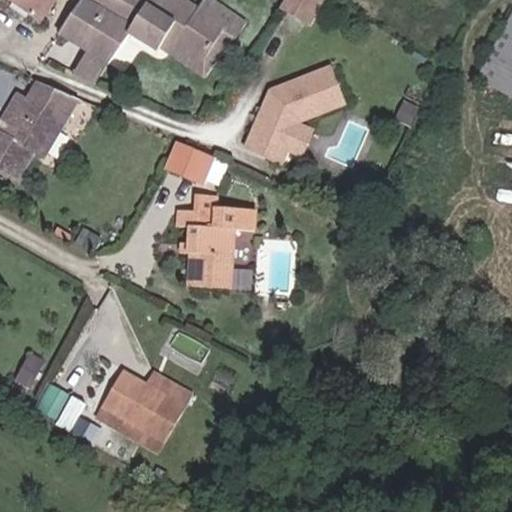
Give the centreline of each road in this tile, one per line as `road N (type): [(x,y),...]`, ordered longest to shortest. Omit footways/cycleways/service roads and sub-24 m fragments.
road 1 (unknown): [(0,49),(52,88),(150,136),(201,147),(238,133)]
road 2 (unknown): [(0,240),(73,285),(91,313),(98,362)]
